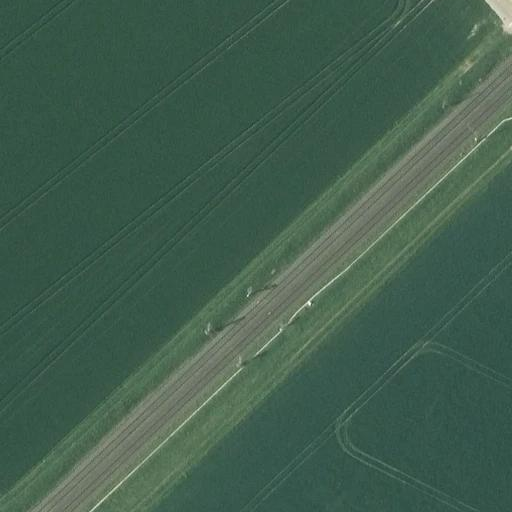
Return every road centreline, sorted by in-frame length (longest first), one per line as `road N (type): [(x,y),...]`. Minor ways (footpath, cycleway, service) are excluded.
road 1 (track): [(0,504),(511,27)]
road 2 (track): [(122,511),(511,147)]
